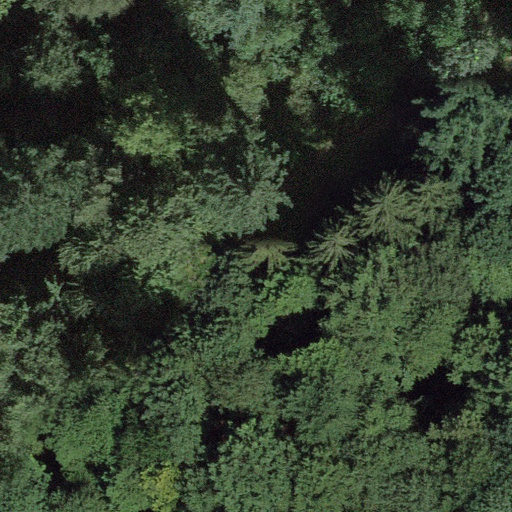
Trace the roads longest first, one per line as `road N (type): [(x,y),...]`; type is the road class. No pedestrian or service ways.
road 1 (track): [(115,511),(170,353),(208,264),(245,204),(285,165),(345,131),(511,62)]
road 2 (track): [(134,444),(202,468),(250,511)]
